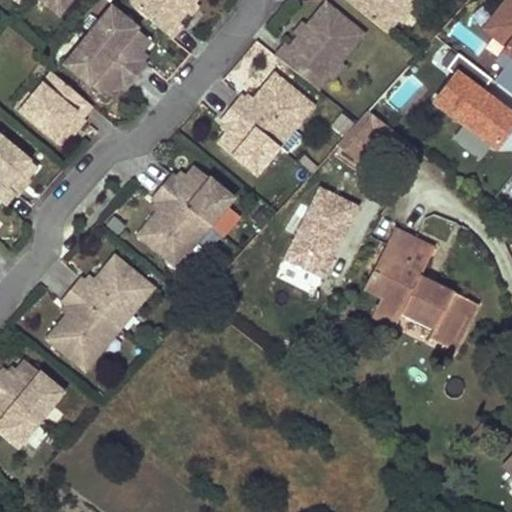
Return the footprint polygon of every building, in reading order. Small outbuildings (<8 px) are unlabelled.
[(37,0),(56,16),(69,0),(37,0)] [(133,0),(130,4),(171,39),(182,26),(178,23),(188,11),(185,9),(190,2),(193,5),(196,0),(133,0)] [(345,0),(385,33),(396,19),(397,19),(393,15),(404,2),(408,5),(409,4),(411,0),(345,0)] [(193,5),(190,2),(185,9),(188,11),(178,23),(182,26),(196,7),(193,5)] [(317,90),(328,77),(328,76),(325,73),(336,59),(340,62),(363,33),(325,2),(304,28),(307,31),(302,37),(299,34),(289,46),(285,43),(275,56),(317,90)] [(404,2),(393,15),(397,19),(396,19),(400,23),(412,7),(409,4),(408,5),(404,2)] [(104,97),(113,87),(118,81),(122,85),(128,89),(137,77),(147,66),(141,61),(137,58),(141,52),(150,41),(111,9),(88,37),(65,65),(104,97)] [(300,25),(285,43),(289,46),(299,34),(302,37),(307,31),(304,28),(300,25)] [(146,56),(141,52),(137,58),(141,61),(146,56)] [(332,80),(344,65),(340,62),(336,59),(325,73),(328,76),(328,77),(332,80)] [(63,85),(50,74),(40,85),(54,96),(63,85)] [(245,101),(239,96),(220,120),(226,124),(230,128),(226,134),(217,144),(256,176),(313,106),(274,74),(254,99),(249,105),(245,101)] [(498,162),(511,143),(511,116),(455,74),(428,110),(498,162)] [(118,90),(122,85),(118,81),(113,87),(118,90)] [(54,96),(40,85),(18,112),(59,146),(69,134),(66,131),(77,117),(81,120),(91,107),(63,85),(54,96)] [(249,105),(254,99),(249,95),(245,101),(249,105)] [(374,116),(366,110),(357,123),(336,146),(343,151),(361,128),(363,130),(374,116)] [(358,163),(366,152),(374,142),(401,162),(414,147),(374,116),(363,130),(361,128),(343,151),(358,163)] [(230,128),(226,124),(221,130),(226,134),(230,128)] [(0,137),(0,163),(20,180),(23,177),(26,180),(37,167),(0,137)] [(376,160),(366,152),(358,163),(368,171),(376,160)] [(0,163),(0,201),(5,206),(15,194),(12,191),(20,180),(0,163)] [(176,268),(233,198),(194,166),(185,177),(181,183),(176,179),(171,175),(152,198),(157,202),(162,206),(157,212),(137,236),(176,268)] [(185,177),(181,173),(176,179),(181,183),(185,177)] [(162,206),(157,202),(152,208),(157,212),(162,206)] [(384,261),(377,276),(371,274),(363,291),(380,299),(375,310),(398,321),(401,316),(432,332),(428,340),(447,350),(456,332),(463,336),(477,306),(433,284),(431,290),(417,283),(419,278),(424,269),(406,260),(416,240),(394,228),(379,258),(384,261)] [(434,249),(416,240),(406,260),(424,269),(434,249)] [(85,371),(153,288),(114,256),(94,280),(90,286),(85,282),(79,278),(61,301),(66,306),(71,310),(66,315),(46,340),(85,371)] [(371,274),(377,276),(384,261),(379,258),(371,274)] [(90,277),(85,282),(90,286),(94,280),(90,277)] [(419,278),(417,283),(431,290),(433,284),(419,278)] [(66,306),(61,312),(66,315),(71,310),(66,306)] [(398,321),(375,310),(371,318),(394,330),(398,321)] [(447,350),(454,353),(463,336),(456,332),(447,350)] [(6,373),(1,369),(0,369),(0,434),(17,449),(40,421),(63,392),(24,361),(15,371),(11,377),(6,373)] [(11,368),(6,373),(11,377),(15,371),(11,368)] [(511,511),(511,455),(501,467),(511,476),(511,511)] [(435,508),(445,495),(436,488),(426,501),(435,508)]
